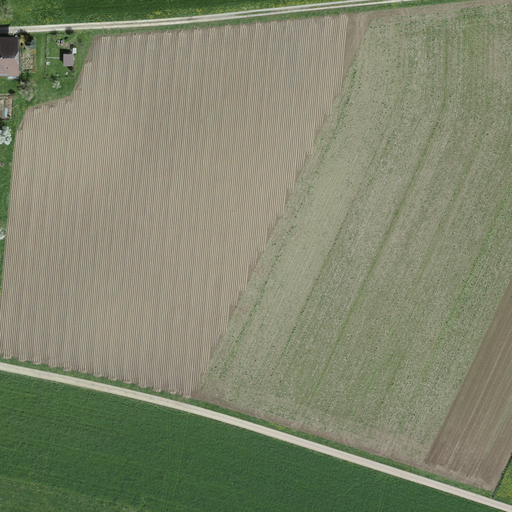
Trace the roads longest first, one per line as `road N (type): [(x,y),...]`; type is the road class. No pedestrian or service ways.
road 1 (track): [(0,365),(197,410),(511,509)]
road 2 (track): [(0,30),(382,0)]
